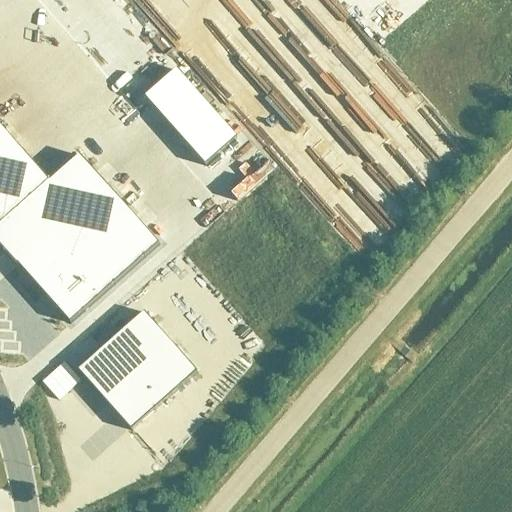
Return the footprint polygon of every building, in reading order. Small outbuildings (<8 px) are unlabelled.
[(177,71),(145,98),(205,168),(237,141),(177,71)] [(0,127),(0,228),(50,184),(50,183),(0,127)] [(50,184),(0,228),(0,247),(70,327),(160,247),(80,157),(50,183),(50,184)] [(144,315),(77,374),(131,433),(197,374),(144,315)] [(63,365),(41,385),(56,403),(79,383),(63,365)]
